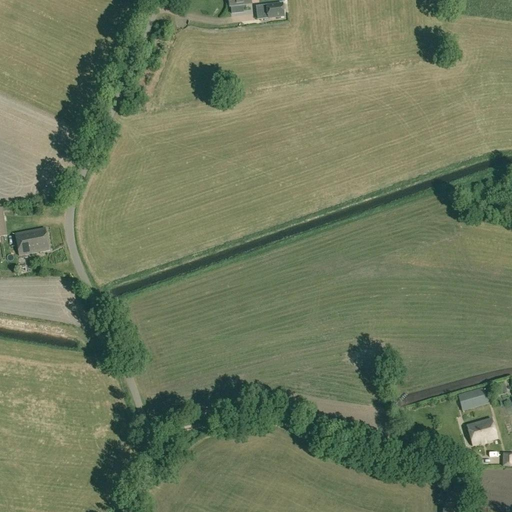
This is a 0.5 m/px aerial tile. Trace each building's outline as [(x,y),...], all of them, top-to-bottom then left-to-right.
[(282,1),(266,3),(268,16),(284,14),(282,1)] [(45,229),(15,234),(20,256),(50,251),(45,229)] [(483,389),(458,396),(462,412),(488,404),(483,389)] [(486,445),(486,443),(497,440),(491,419),(467,426),(472,446),(480,444),(481,447),(486,445)] [(511,454),(503,454),(503,467),(511,466),(511,454)] [(445,503),(444,511),(454,511),(454,504),(445,503)]
